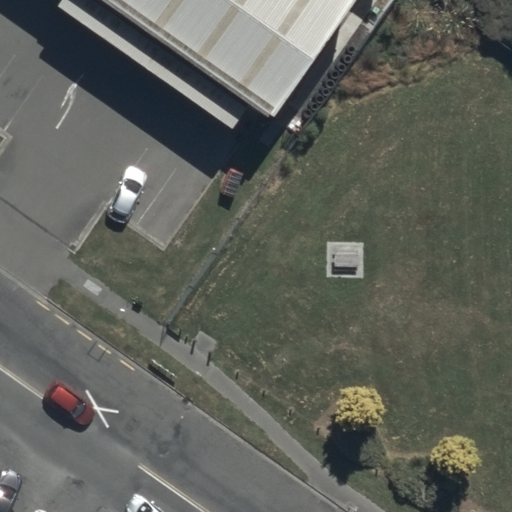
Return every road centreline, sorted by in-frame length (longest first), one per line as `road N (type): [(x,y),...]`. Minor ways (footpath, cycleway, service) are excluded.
road 1 (secondary): [(111,439),(0,361)]
road 2 (secondary): [(214,511),(111,439)]
